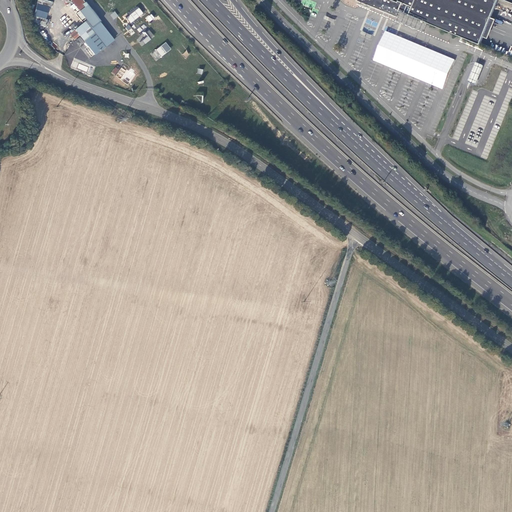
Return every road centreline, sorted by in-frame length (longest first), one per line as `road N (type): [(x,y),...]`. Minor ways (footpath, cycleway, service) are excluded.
road 1 (trunk): [(199,22),(323,147),(511,302)]
road 2 (tertiary): [(53,72),(230,146),(356,234)]
road 3 (trunk): [(428,211),(208,0)]
road 4 (unclassified): [(356,234),(272,511)]
road 5 (trunk): [(428,211),(232,0)]
road 6 (tertiary): [(356,234),(511,350)]
